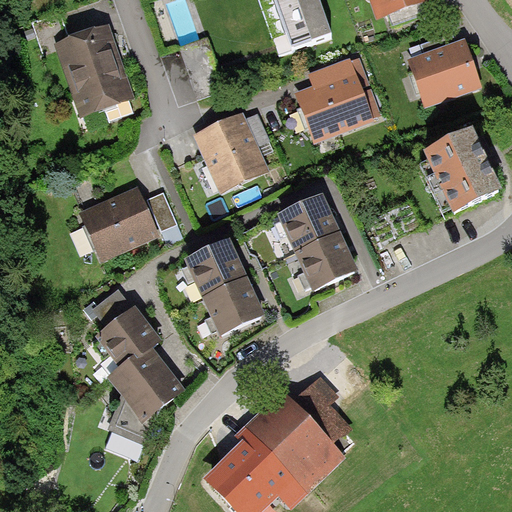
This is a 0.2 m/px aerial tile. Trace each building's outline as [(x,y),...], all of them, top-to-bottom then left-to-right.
[(275,0),(293,53),(334,39),(321,0),(275,0)] [(427,12),(435,9),(432,0),(374,0),(383,24),(390,22),(394,35),(430,23),(427,12)] [(63,17),(34,27),(45,58),(59,53),(81,116),(134,98),(108,24),(69,37),(63,17)] [(208,40),(181,50),(200,102),(227,92),(208,40)] [(414,69),(428,109),(486,88),(471,49),(460,53),(456,40),(423,52),(427,65),(414,69)] [(315,85),(298,92),(317,143),(374,121),(372,117),(380,114),(371,91),(364,93),(362,87),(370,84),(360,59),(351,62),(350,59),(311,74),(315,85)] [(244,114),(195,135),(219,192),(269,170),(259,146),(270,142),(258,115),(246,120),(244,114)] [(463,222),(508,201),(482,144),(436,166),(463,222)] [(140,187),(81,214),(103,263),(162,236),(140,187)] [(164,194),(148,201),(168,246),(183,239),(164,194)] [(325,195),(281,215),(298,252),(342,232),(325,195)] [(342,232),(298,252),(316,290),(360,270),(342,232)] [(231,242),(188,261),(205,298),(247,280),(231,242)] [(247,280),(205,298),(221,335),(264,317),(247,280)] [(108,328),(99,335),(121,366),(135,355),(138,359),(154,349),(164,341),(139,306),(134,310),(119,290),(94,308),(108,328)] [(121,366),(107,376),(122,397),(107,429),(144,444),(159,411),(186,388),(154,349),(138,359),(135,355),(121,366)] [(289,397),(206,488),(231,511),(267,511),(335,438),(289,397)]
